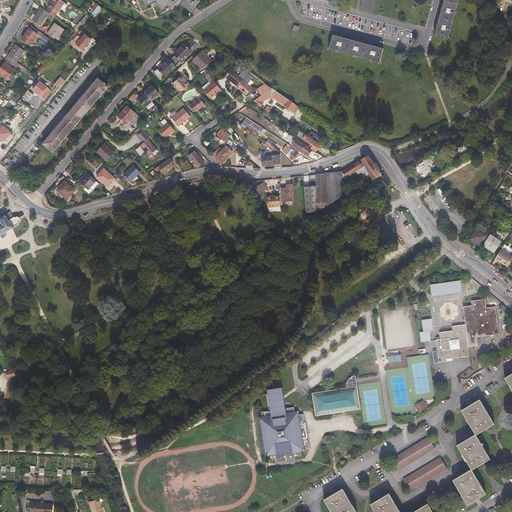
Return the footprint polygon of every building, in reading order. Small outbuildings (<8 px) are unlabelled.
[(0,0),(0,22),(3,22),(1,14),(3,12),(9,11),(7,0),(10,0),(0,0)] [(52,15),(54,16),(56,18),(59,14),(66,4),(60,0),(56,0),(50,8),(51,9),(48,12),(49,13),(52,15)] [(141,0),(145,7),(150,4),(149,2),(153,0),(154,0),(156,2),(160,12),(164,10),(166,9),(164,7),(167,5),(168,8),(170,7),(174,4),(176,2),(177,1),(176,0),(141,0)] [(360,0),(358,8),(371,12),(373,0),(360,0)] [(458,0),(443,0),(435,34),(448,38),(458,0)] [(35,22),(35,23),(37,25),(38,24),(41,26),(49,13),(48,12),(41,7),(34,17),(32,19),(32,20),(35,22)] [(95,9),(89,16),(92,18),(96,13),(97,14),(99,12),(95,9)] [(73,30),(76,32),(82,24),(86,20),(89,16),(87,14),(80,22),(73,30)] [(64,29),(55,23),(48,33),(57,39),(64,29)] [(39,32),(31,26),(29,28),(38,34),(39,32)] [(38,34),(29,28),(22,39),(30,45),(38,34)] [(76,45),(82,50),(91,39),(85,34),(77,43),(76,45)] [(383,48),(332,35),(329,48),(380,62),(383,48)] [(68,42),(74,47),(80,52),(82,50),(76,45),(77,43),(75,42),(76,40),(72,37),(68,42)] [(173,57),(178,63),(191,51),(184,44),(174,54),(175,55),(173,57)] [(8,56),(17,62),(25,51),(16,45),(8,56)] [(200,53),(193,60),(202,69),(210,61),(207,58),(206,59),(200,53)] [(8,56),(5,59),(24,72),(26,69),(17,62),(8,56)] [(165,76),(178,63),(173,57),(170,60),(169,59),(158,69),(165,76)] [(15,70),(5,63),(0,69),(0,72),(3,75),(3,76),(8,80),(15,70)] [(26,69),(24,72),(31,77),(33,74),(26,69)] [(244,80),(230,70),(225,77),(238,87),(237,88),(246,95),(252,88),(247,84),(252,77),(248,74),(244,80)] [(174,82),(181,92),(190,84),(187,81),(186,81),(181,76),(174,82)] [(76,105),(43,144),(53,152),(74,127),(92,105),(108,87),(109,88),(113,83),(107,78),(103,82),(98,79),(76,105)] [(219,93),(222,90),(220,88),(214,80),(211,83),(211,84),(204,91),(210,98),(218,92),(219,93)] [(40,81),(33,89),(40,96),(47,87),(40,81)] [(273,87),(266,83),(255,90),(260,97),(273,88),(273,87)] [(152,86),(145,92),(146,94),(151,100),(158,94),(152,86)] [(253,101),(269,112),(271,109),(262,104),(264,102),(263,101),(268,98),(289,112),(295,103),(280,93),(275,90),(273,88),(260,97),(253,101)] [(151,100),(146,94),(138,100),(144,107),(152,101),(151,100)] [(198,109),(205,104),(201,98),(198,100),(197,99),(190,105),(195,111),(197,109),(198,109)] [(299,106),(295,103),(289,112),(293,115),(299,106)] [(135,109),(132,106),(130,109),(127,106),(118,116),(127,124),(131,120),(135,123),(140,117),(133,111),(135,109)] [(191,116),(184,108),(172,117),(179,126),(191,116)] [(261,137),(266,129),(246,117),(241,124),(261,137)] [(174,130),(167,123),(162,127),(158,130),(165,138),(174,130)] [(11,133),(3,126),(0,128),(0,137),(4,141),(11,133)] [(221,128),(217,135),(226,140),(230,133),(221,128)] [(461,137),(465,143),(473,137),(470,132),(461,137)] [(320,144),(305,135),(303,137),(306,139),(305,141),(313,145),(311,148),(316,151),(320,144)] [(157,150),(148,139),(140,145),(149,156),(157,150)] [(308,155),(312,149),(297,139),(293,144),(294,145),(293,148),(303,155),(304,153),(308,155)] [(114,152),(105,144),(97,152),(107,160),(114,152)] [(221,151),(217,156),(223,162),(232,152),(226,146),(221,151)] [(451,146),(445,149),(447,154),(454,150),(451,146)] [(295,150),(292,148),(286,154),(289,157),(288,157),(291,160),(298,153),(295,151),(295,150)] [(204,162),(194,151),(189,155),(198,167),(204,162)] [(281,166),(280,155),(262,157),(263,165),(274,164),(274,167),(281,166)] [(317,213),(327,206),(344,196),(343,179),(357,171),(358,173),(364,171),(365,173),(368,171),(374,179),(382,175),(379,170),(380,169),(376,162),(374,163),(368,155),(342,171),(325,173),(316,174),(316,186),(305,187),(305,194),(306,213),(317,212),(317,213)] [(434,164),(430,157),(416,165),(422,176),(432,170),(429,167),(434,164)] [(169,159),(162,164),(164,168),(160,170),(162,173),(173,167),(169,159)] [(80,167),(76,164),(72,169),(75,172),(80,167)] [(139,172),(133,166),(124,175),(130,181),(139,172)] [(114,178),(104,169),(97,177),(108,186),(114,178)] [(96,181),(86,173),(79,181),(85,186),(83,189),(88,193),(90,193),(98,183),(96,181)] [(75,190),(65,181),(58,189),(63,195),(63,196),(67,200),(75,190)] [(259,185),(254,188),(258,194),(267,190),(267,189),(264,183),(263,181),(258,181),(259,185)] [(283,201),(294,200),(292,188),(286,188),(286,191),(282,191),(283,201)] [(268,208),(281,206),(280,196),(276,197),(272,197),(272,196),(267,197),(268,208)] [(0,235),(2,235),(4,238),(9,235),(7,232),(12,229),(14,228),(14,227),(19,224),(18,223),(20,222),(21,220),(19,217),(17,217),(15,218),(14,217),(13,217),(12,215),(8,218),(6,214),(0,217),(0,235)] [(470,239),(480,245),(486,235),(476,229),(470,239)] [(501,241),(489,234),(483,244),(488,248),(487,250),(493,253),(501,241)] [(511,250),(504,245),(495,259),(500,263),(501,261),(504,263),(508,265),(511,258),(511,256),(509,254),(511,250)] [(461,281),(431,285),(432,296),(462,293),(461,281)] [(446,359),(452,358),(469,356),(468,347),(478,345),(477,337),(499,333),(495,307),(486,308),(485,299),(471,301),(472,305),(463,307),(466,324),(452,326),(453,331),(440,333),(440,339),(436,340),(438,351),(433,352),(435,363),(447,361),(446,359)] [(421,342),(430,340),(429,331),(434,331),(432,319),(422,320),(424,332),(419,333),(421,342)] [(399,354),(388,356),(388,363),(402,361),(401,356),(399,356),(399,354)] [(6,372),(4,372),(6,379),(14,377),(18,376),(16,370),(6,372)] [(315,416),(360,408),(355,375),(353,375),(351,376),(349,378),(348,379),(347,380),(346,382),(346,385),(346,388),(311,393),(315,416)] [(268,392),(270,407),(283,405),(281,388),(268,390),(268,392)] [(476,434),(476,435),(484,430),(486,428),(494,424),(480,399),(461,410),(476,434)] [(421,409),(427,405),(424,401),(418,406),(421,409)] [(284,408),(284,405),(283,405),(270,407),(270,409),(268,410),(268,409),(261,410),(261,414),(267,455),(268,459),(275,458),(276,461),(294,459),(294,456),(301,455),(300,451),(299,446),(304,446),(307,445),(303,412),(299,413),(294,414),(294,410),(293,406),(286,407),(284,408)] [(263,456),(267,455),(261,414),(257,415),(263,456)] [(472,469),(472,470),(490,459),(476,435),(476,434),(457,445),(472,469)] [(426,437),(389,459),(393,465),(396,471),(433,449),(426,437)] [(344,444),(341,447),(346,453),(349,450),(344,444)] [(438,458),(401,480),(404,486),(408,491),(445,469),(438,458)] [(472,470),(472,469),(453,480),(468,504),(486,493),(472,470)] [(331,511),(356,511),(343,489),(324,500),(331,511)] [(399,511),(389,493),(371,504),(375,511),(399,511)] [(98,499),(89,502),(92,511),(102,511),(101,508),(98,499)] [(44,501),(40,501),(30,500),(30,511),(40,511),(52,511),(53,501),(44,501)]
